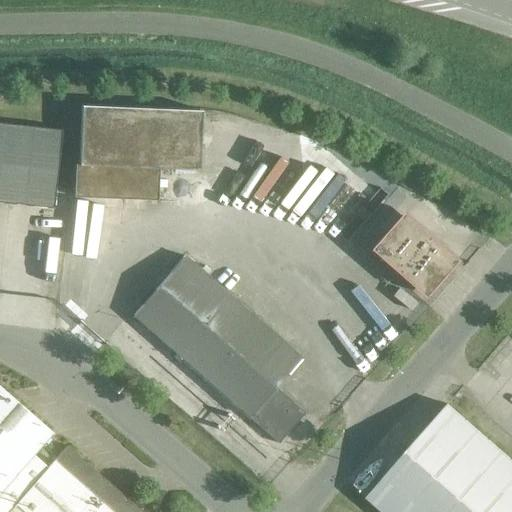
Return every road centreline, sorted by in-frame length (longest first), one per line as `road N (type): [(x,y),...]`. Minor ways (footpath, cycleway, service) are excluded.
road 1 (unclassified): [(511,154),(287,48),(184,32),(0,30)]
road 2 (unclassified): [(304,511),(511,266)]
road 3 (unclassified): [(248,511),(35,340),(0,336)]
